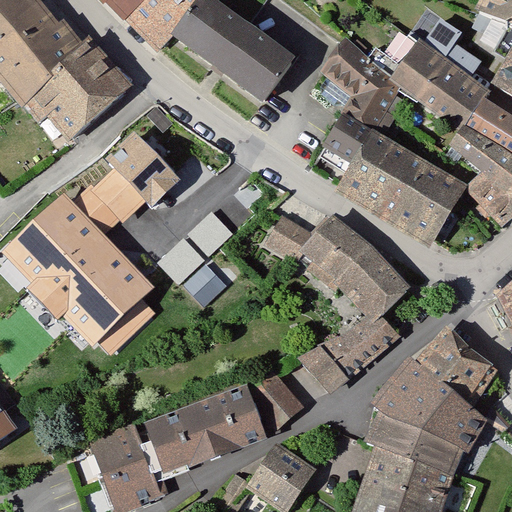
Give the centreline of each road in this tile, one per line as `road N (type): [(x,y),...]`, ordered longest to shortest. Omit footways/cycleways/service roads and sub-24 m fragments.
road 1 (residential): [(196,483),(350,399),(466,280)]
road 2 (residential): [(466,280),(409,259),(257,151)]
road 3 (residential): [(257,151),(92,287)]
road 4 (residential): [(156,80),(76,156),(0,206)]
road 5 (residential): [(257,151),(156,80)]
